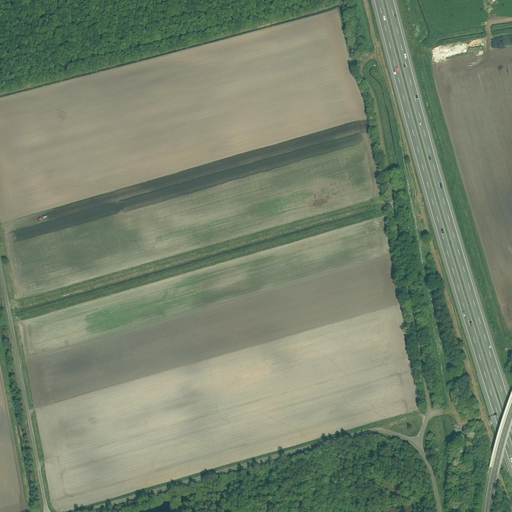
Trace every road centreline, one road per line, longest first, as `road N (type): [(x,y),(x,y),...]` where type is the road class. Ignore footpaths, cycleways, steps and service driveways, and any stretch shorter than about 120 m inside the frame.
road 1 (motorway): [(375,0),(511,462)]
road 2 (motorway): [(511,421),(389,0)]
road 3 (track): [(437,511),(412,442),(369,428),(81,511)]
road 4 (track): [(369,53),(356,66),(371,101),(425,400)]
road 5 (track): [(45,511),(0,264)]
